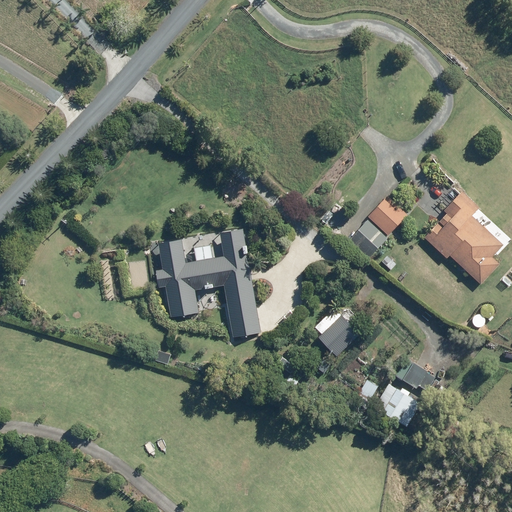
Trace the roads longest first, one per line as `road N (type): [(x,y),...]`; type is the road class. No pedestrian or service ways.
road 1 (track): [(258,0),(278,21),(305,29),(382,28),(421,49),(436,75),(439,129),(349,224)]
road 2 (track): [(349,260),(123,71),(57,0)]
road 3 (unclassified): [(187,0),(0,210)]
road 4 (track): [(0,429),(50,436),(175,511)]
